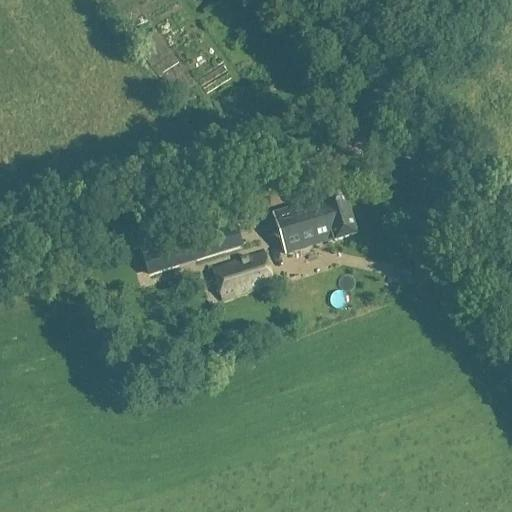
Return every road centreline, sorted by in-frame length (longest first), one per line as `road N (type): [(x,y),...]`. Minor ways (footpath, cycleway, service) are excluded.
road 1 (unclassified): [(0,260),(399,138)]
road 2 (tertiary): [(511,293),(399,138)]
road 3 (tertiary): [(399,138),(299,0)]
